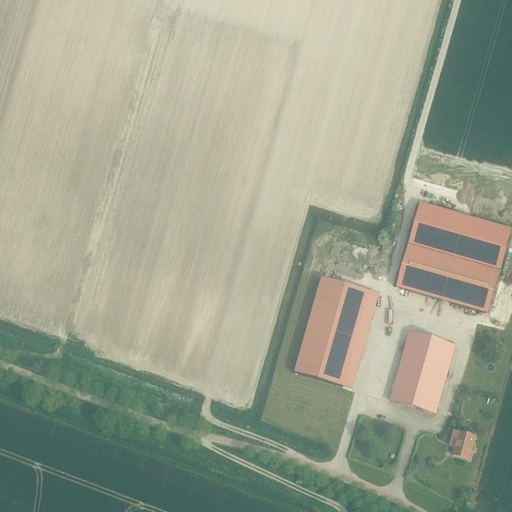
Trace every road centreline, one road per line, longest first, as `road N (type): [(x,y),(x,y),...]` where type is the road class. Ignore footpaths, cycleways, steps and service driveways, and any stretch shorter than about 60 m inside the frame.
road 1 (unclassified): [(419,511),(335,473),(130,414),(0,364)]
road 2 (track): [(0,348),(56,354),(63,343),(157,7)]
